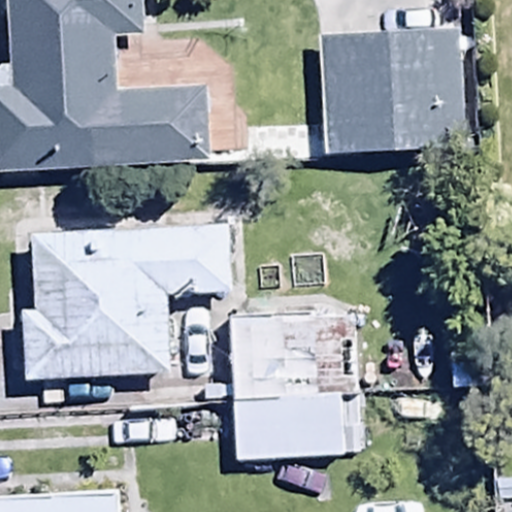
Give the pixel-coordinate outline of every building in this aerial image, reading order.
[(0,180),(207,175),(204,92),(116,94),(115,41),(144,40),(142,0),(5,0),(8,69),(0,69),(0,180)] [(320,38),(323,158),(463,155),(461,35),(320,38)] [(312,130),(244,131),(244,163),(312,162),(312,130)] [(20,318),(22,384),(169,380),(167,299),(228,297),(226,232),(30,238),(33,318),(20,318)] [(231,407),(344,405),(343,324),(229,326),(231,407)] [(344,405),(231,407),(232,468),(345,466),(344,405)] [(0,511),(117,511),(117,495),(0,499),(0,511)]
